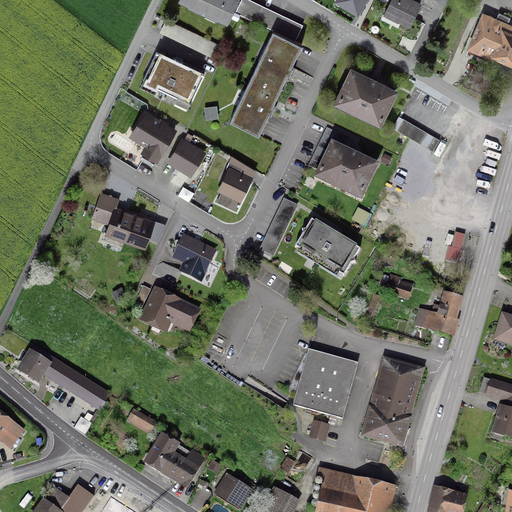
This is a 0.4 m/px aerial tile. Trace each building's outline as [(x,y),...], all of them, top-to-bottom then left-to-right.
[(180,0),(227,22),(237,1),(234,0),(180,0)] [(294,42),(301,28),(242,0),(240,0),(234,13),(272,31),(294,42)] [(366,0),(337,0),(336,2),(358,14),(366,0)] [(391,0),(386,11),(387,12),(383,20),(396,27),(399,22),(408,27),(419,5),(408,0),(391,0)] [(508,27),(483,16),(468,49),(492,59),(493,56),(511,64),(511,36),(505,34),(508,27)] [(222,50),(166,23),(162,32),(217,59),(222,50)] [(301,45),(294,42),(272,31),(251,76),(279,90),(287,75),(289,75),(292,68),(290,67),(301,45)] [(202,73),(160,53),(147,81),(189,100),(202,73)] [(371,76),(369,79),(351,71),(337,100),(351,106),(349,109),(365,116),(366,114),(380,121),(394,91),(376,83),(378,80),(377,79),(376,81),(371,78),(371,77),(371,76)] [(274,106),(272,106),(279,90),(251,76),(229,122),(258,135),(268,113),(270,114),(274,106)] [(147,146),(140,157),(153,165),(173,131),(145,114),(131,136),(147,146)] [(402,119),(396,131),(432,152),(439,140),(402,119)] [(350,156),(332,147),(338,134),(326,129),(308,167),(320,172),(318,176),(331,183),(330,185),(346,193),(347,190),(361,197),(375,168),(357,159),(359,155),(358,155),(357,157),(351,155),(353,152),(352,152),(350,156)] [(169,162),(189,175),(202,154),(182,141),(169,162)] [(229,206),(233,196),(240,200),(250,181),(239,175),(242,169),(228,162),(225,169),(232,172),(218,201),(229,206)] [(105,234),(144,248),(153,223),(114,209),(117,201),(100,195),(94,213),(95,210),(112,215),(105,234)] [(273,257),(297,207),(283,200),(259,251),(273,257)] [(359,253),(313,225),(296,252),(342,281),(359,253)] [(210,260),(214,252),(183,238),(180,244),(177,242),(174,243),(173,245),(174,248),(173,250),(173,252),(176,253),(173,259),(184,264),(180,272),(200,281),(207,266),(209,265),(211,262),(210,260)] [(387,285),(378,282),(376,287),(381,290),(407,299),(411,286),(399,282),(401,278),(391,275),(387,285)] [(134,305),(141,308),(149,291),(142,288),(134,305)] [(177,302),(176,304),(155,293),(142,320),(162,329),(166,321),(168,322),(169,320),(188,329),(196,312),(177,302)] [(422,329),(422,326),(451,334),(461,299),(444,294),(438,315),(431,313),(430,316),(425,315),(426,313),(419,311),(414,326),(422,329)] [(368,310),(375,313),(378,303),(371,301),(368,310)] [(507,343),(511,344),(511,319),(502,316),(496,336),(508,340),(507,343)] [(53,361),(50,366),(30,353),(19,371),(37,382),(44,371),(53,377),(60,366),(53,361)] [(311,356),(311,355),(307,354),(292,406),(342,420),(356,368),(352,367),(352,368),(344,366),(345,365),(341,364),(341,365),(334,363),(334,362),(329,360),(329,361),(321,359),(322,358),(318,357),(318,358),(311,356)] [(363,436),(400,446),(404,431),(421,371),(384,361),(363,436)] [(90,384),(70,371),(60,386),(84,401),(91,390),(87,388),(90,384)] [(511,403),(511,387),(491,381),(486,396),(511,403)] [(511,411),(501,408),(494,430),(504,434),(504,436),(511,438),(511,411)] [(0,435),(9,423),(0,416),(0,435)] [(150,432),(155,424),(141,416),(136,424),(150,432)] [(327,427),(314,423),(310,437),(324,441),(327,427)] [(13,431),(4,443),(10,447),(19,435),(13,431)] [(186,486),(202,461),(162,436),(146,462),(174,479),(173,482),(175,483),(177,481),(186,486)] [(287,473),(294,463),(287,459),(281,469),(287,473)] [(382,511),(388,486),(350,477),(320,471),(318,478),(320,479),(321,480),(321,481),(321,483),(324,483),(317,511),(382,511)] [(239,481),(237,484),(227,477),(217,493),(240,507),(249,491),(242,487),(244,485),(239,481)] [(77,486),(58,511),(57,511),(43,501),(35,511),(82,511),(93,497),(77,486)] [(287,511),(294,499),(274,489),(261,511),(287,511)] [(430,511),(435,511),(460,511),(464,497),(436,491),(430,511)] [(133,511),(113,498),(103,511),(133,511)]
